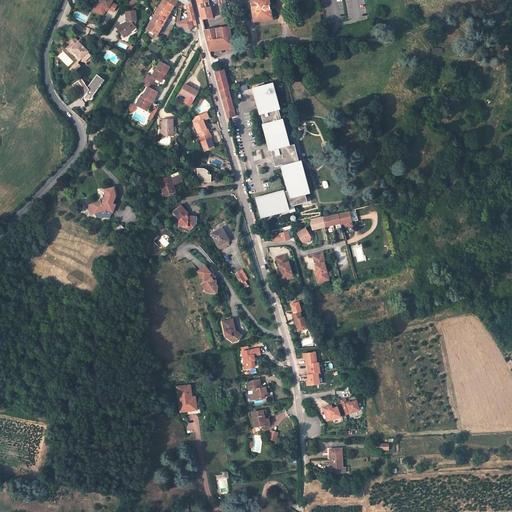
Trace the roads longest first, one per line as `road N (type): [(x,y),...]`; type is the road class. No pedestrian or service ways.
road 1 (tertiary): [(0,233),(81,137),(44,72),(64,0)]
road 2 (residential): [(257,247),(193,0)]
road 3 (residential): [(297,397),(257,247)]
